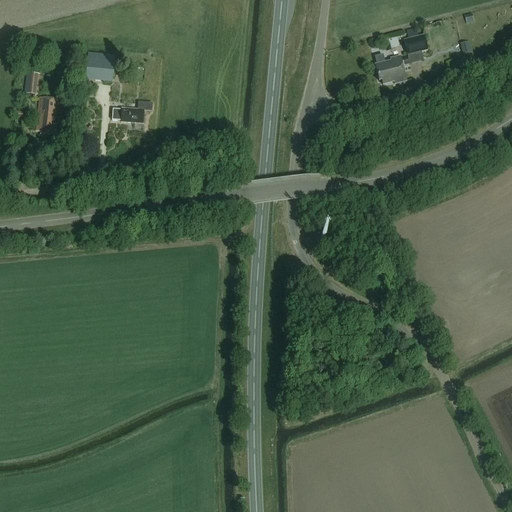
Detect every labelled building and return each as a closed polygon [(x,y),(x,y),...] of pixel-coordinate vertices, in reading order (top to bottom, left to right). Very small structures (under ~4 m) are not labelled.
[(408,60),(401,62),(402,66),(423,61),(421,53),(427,51),(424,36),(403,42),(408,60)] [(468,43),(461,45),(463,55),(471,53),(468,43)] [(112,85),(115,59),(89,56),(86,83),(112,85)] [(400,58),(390,60),(391,62),(375,66),(379,82),(381,82),(383,86),(394,83),(394,86),(406,83),(402,66),(401,62),(400,58)] [(39,98),(41,75),(26,74),(25,97),(39,98)] [(55,136),(58,103),(40,101),(37,133),(41,133),(40,136),(50,137),(50,135),(55,136)] [(152,104),(138,103),(138,111),(121,110),(121,111),(112,111),(112,122),(120,122),(120,124),(143,125),(143,112),(152,113),(152,104)]
